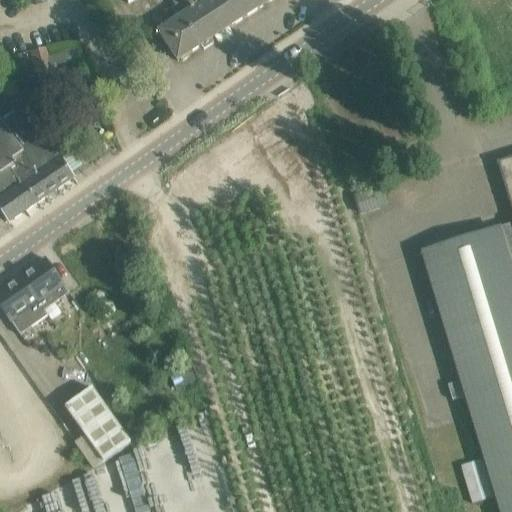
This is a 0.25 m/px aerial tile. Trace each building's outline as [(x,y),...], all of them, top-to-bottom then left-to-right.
[(126,0),(129,4),(134,0),(171,0),(176,7),(173,9),(179,18),(158,31),(178,62),(273,0),(126,0)] [(44,98),(87,87),(77,50),(48,58),(45,48),(32,52),(44,98)] [(49,142),(29,113),(26,115),(18,109),(1,120),(0,118),(0,209),(9,223),(74,178),(61,159),(77,148),(66,131),(49,142)] [(511,511),(511,158),(497,163),(498,166),(499,165),(511,209),(511,225),(422,253),(461,381),(449,385),(454,401),(466,397),(485,460),(461,466),(473,505),(496,498),(500,511),(511,511)] [(360,214),(387,205),(382,189),(355,197),(360,214)] [(46,318),(47,317),(48,316),(45,311),(69,294),(64,286),(64,285),(46,259),(19,278),(46,318)] [(20,335),(46,318),(19,278),(0,291),(0,307),(11,323),(11,322),(20,335)] [(132,443),(93,388),(65,408),(84,434),(76,443),(94,469),(104,461),(105,463),(132,443)]
